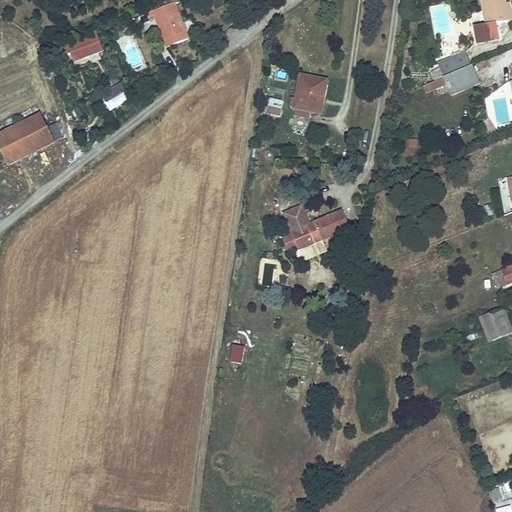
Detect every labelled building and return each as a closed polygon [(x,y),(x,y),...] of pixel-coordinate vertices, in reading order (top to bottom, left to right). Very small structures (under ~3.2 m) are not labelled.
[(44,0),(47,8),(69,0),(44,0)] [(479,0),(484,23),(474,25),(476,41),(500,37),(497,21),(509,19),(506,0),(505,0),(479,0)] [(143,20),(154,16),(177,6),(175,1),(140,14),(143,20)] [(177,6),(154,16),(166,44),(166,46),(189,36),(189,34),(177,6)] [(69,46),(75,59),(102,49),(97,35),(69,46)] [(436,76),(441,74),(443,77),(455,71),(472,64),(463,45),(459,47),(444,54),(436,58),(439,67),(434,70),(436,76)] [(60,68),(76,62),(75,59),(69,46),(54,52),(60,68)] [(455,71),(443,77),(423,87),(426,94),(446,84),(451,95),(480,82),(472,64),(455,71)] [(302,72),(298,98),(296,107),(296,109),(321,113),(323,100),(321,100),(325,76),(302,72)] [(129,97),(120,82),(99,95),(108,110),(129,97)] [(283,100),(271,98),(268,114),(280,116),(283,100)] [(78,106),(69,111),(75,122),(84,117),(78,106)] [(40,112),(0,131),(0,147),(8,165),(54,141),(54,140),(47,127),(40,112)] [(487,120),(484,121),(490,135),(499,131),(489,117),(487,120)] [(303,136),(307,121),(296,118),(292,133),(303,136)] [(55,124),(47,127),(54,140),(61,136),(55,124)] [(409,139),(408,147),(416,148),(417,140),(409,139)] [(294,179),(294,168),(274,167),(273,189),(286,190),(287,178),(294,179)] [(323,240),(350,228),(341,209),(309,223),(301,205),(284,212),(290,227),(280,231),(289,250),(298,246),(300,250),(297,251),(300,264),(328,252),(323,240)] [(511,265),(496,273),(503,288),(511,283),(511,265)] [(321,307),(328,295),(316,287),(308,300),(321,307)] [(511,329),(504,310),(479,320),(489,343),(511,333),(511,329)] [(481,329),(454,339),(456,345),(483,335),(481,329)] [(246,332),(236,331),(234,346),(244,347),(246,332)] [(505,484),(498,487),(502,496),(509,494),(505,484)] [(490,490),(493,504),(503,500),(502,496),(498,487),(490,490)]
